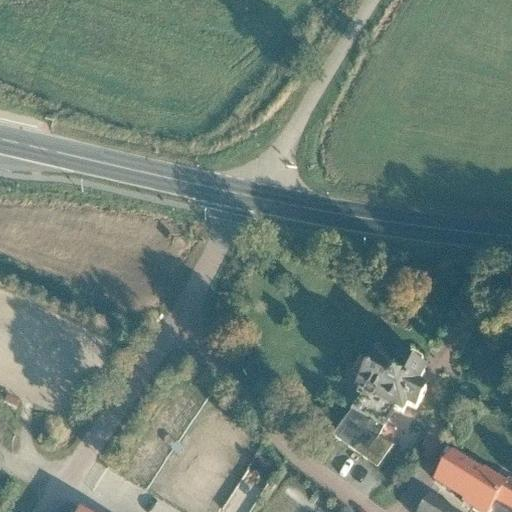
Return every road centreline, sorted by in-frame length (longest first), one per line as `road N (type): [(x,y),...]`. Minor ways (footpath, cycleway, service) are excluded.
road 1 (residential): [(367,511),(273,436),(210,354),(174,327)]
road 2 (secondary): [(248,199),(511,236)]
road 3 (secondary): [(0,140),(248,199)]
road 4 (residential): [(248,199),(373,0)]
road 5 (residential): [(174,327),(53,511)]
road 6 (residential): [(248,199),(174,327)]
